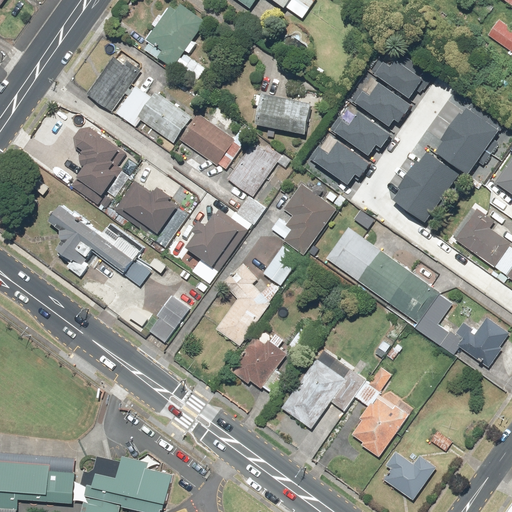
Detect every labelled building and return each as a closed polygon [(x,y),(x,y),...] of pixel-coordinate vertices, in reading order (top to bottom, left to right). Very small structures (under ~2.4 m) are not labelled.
[(236,0),(251,10),(258,0),(267,0),(285,12),(288,8),(303,19),(317,0),(236,0)] [(511,28),(501,20),(489,36),(511,53),(511,0),(502,0),(511,7),(511,28)] [(156,28),(146,41),(162,52),(157,59),(173,70),(176,65),(198,80),(205,70),(184,55),(186,52),(189,54),(197,44),(193,41),(206,22),(181,5),(176,12),(170,8),(163,18),(159,16),(153,26),(156,28)] [(382,58),(374,69),(413,95),(421,84),(423,86),(433,72),(403,52),(393,65),(382,58)] [(119,63),(112,58),(86,94),(112,112),(142,70),(123,57),(119,63)] [(361,87),(353,99),(392,125),(399,114),(402,116),(412,102),(382,81),(372,95),(361,87)] [(136,128),(142,120),(174,144),(193,118),(156,92),(151,98),(136,87),(117,113),(136,128)] [(260,106),(256,127),(304,136),(310,104),(255,94),(253,104),(260,106)] [(344,116),(336,127),(375,154),(382,143),(385,145),(395,131),(365,110),(355,124),(344,116)] [(470,180),(503,137),(469,111),(462,121),(459,119),(443,140),(445,142),(436,154),(470,180)] [(198,115),(180,140),(201,155),(196,162),(203,167),(208,161),(217,167),(218,165),(226,170),(241,148),(234,143),(235,141),(198,115)] [(86,168),(77,179),(101,199),(123,171),(119,167),(127,156),(89,126),(84,132),(82,130),(75,139),(78,142),(75,146),(84,153),(77,161),(86,168)] [(322,147),(314,158),(353,184),(360,173),(363,175),(373,161),(343,141),(333,155),(322,147)] [(254,142),(236,170),(243,175),(236,186),(254,198),(277,163),(286,169),(292,161),(268,144),(264,149),(254,142)] [(429,228),(462,181),(427,156),(410,180),(413,183),(397,205),(429,228)] [(511,162),(501,179),(511,186),(511,162)] [(136,184),(115,212),(125,219),(127,216),(147,231),(145,234),(155,241),(179,209),(169,201),(171,198),(155,187),(150,194),(136,184)] [(304,256),(337,210),(302,185),(284,210),(293,216),(287,224),(280,219),(272,230),(286,240),(284,242),(304,256)] [(342,193),(333,203),(341,210),(350,200),(342,193)] [(134,261),(141,253),(109,228),(102,238),(61,206),(48,224),(60,233),(56,237),(62,242),(55,250),(72,264),(68,269),(81,278),(89,267),(84,263),(92,252),(139,288),(151,274),(134,261)] [(200,222),(182,245),(213,269),(214,267),(219,271),(250,232),(220,209),(206,227),(200,222)] [(360,209),(353,218),(368,229),(375,220),(360,209)] [(477,209),(455,240),(495,268),(511,245),(488,228),(493,221),(477,209)] [(454,301),(349,228),(327,260),(420,324),(416,330),(442,348),(450,335),(437,326),(454,301)] [(301,258),(283,246),(264,276),(283,287),(301,258)] [(259,278),(243,266),(222,284),(237,301),(216,329),(240,347),(281,291),(271,284),(263,295),(252,288),(259,278)] [(210,288),(201,281),(195,289),(204,296),(210,288)] [(188,311),(171,300),(149,331),(166,343),(188,311)] [(464,340),(459,346),(489,369),(504,350),(501,347),(510,335),(486,317),(473,335),(469,332),(471,329),(464,323),(456,334),(464,340)] [(324,333),(308,321),(289,347),(304,358),(324,333)] [(257,339),(230,370),(248,385),(251,382),(261,391),(264,387),(277,398),(292,381),(277,368),(288,355),(279,347),(285,340),(276,333),(271,339),(265,334),(259,341),(257,339)] [(395,346),(385,339),(375,353),(384,360),(386,356),(394,361),(403,347),(397,343),(395,346)] [(343,378),(316,360),(282,410),(313,431),(331,403),(346,412),(367,380),(349,369),(343,378)] [(393,376),(380,367),(368,384),(381,393),(393,376)] [(380,458),(412,408),(388,393),(384,399),(381,397),(375,407),(370,404),(359,420),(361,421),(352,436),(363,443),(361,446),(380,458)] [(437,431),(430,442),(446,453),(453,442),(437,431)] [(392,471),(385,481),(414,502),(437,469),(419,456),(414,464),(397,452),(386,467),(392,471)] [(119,511),(121,504),(156,511),(164,511),(175,473),(101,455),(97,469),(94,472),(88,470),(85,496),(94,499),(90,511),(119,511)] [(52,463),(0,459),(0,508),(19,510),(20,498),(76,502),(78,472),(52,470),(52,463)]
